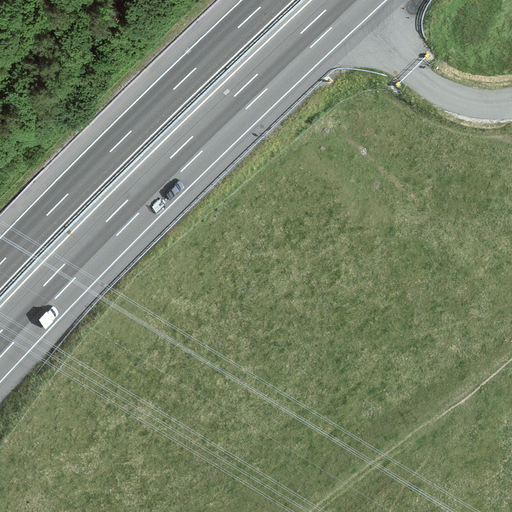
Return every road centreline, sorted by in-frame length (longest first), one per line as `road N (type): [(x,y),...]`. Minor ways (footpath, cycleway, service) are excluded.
road 1 (motorway): [(0,345),(347,0)]
road 2 (motorway): [(268,0),(0,263)]
